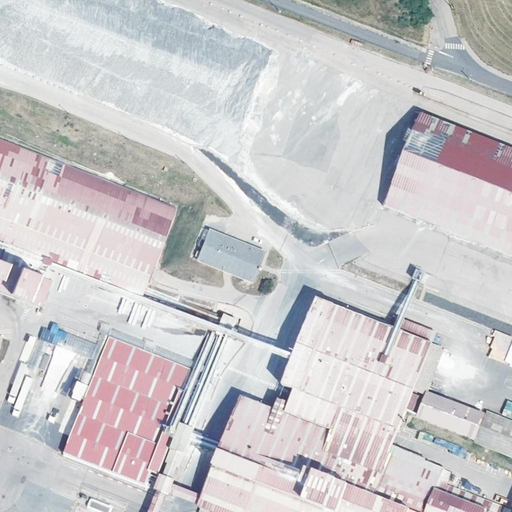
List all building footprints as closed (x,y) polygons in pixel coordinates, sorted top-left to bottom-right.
[(511,146),(422,112),(385,206),(511,256),(511,146)] [(0,241),(18,248),(16,253),(11,266),(0,261),(0,291),(41,307),(51,281),(40,277),(42,270),(38,269),(40,263),(42,257),(142,296),(177,207),(0,138),(0,241)] [(206,229),(194,258),(255,283),(266,254),(206,229)] [(161,312),(161,304),(154,302),(152,307),(88,285),(87,290),(87,304),(89,298),(90,308),(101,312),(103,312),(111,315),(129,314),(129,323),(133,325),(143,324),(143,326),(167,325),(174,327),(178,327),(177,314),(209,325),(219,325),(168,307),(168,312),(161,312)] [(511,511),(511,508),(451,485),(455,476),(444,471),(441,480),(393,461),(390,460),(400,435),(406,421),(411,423),(413,417),(409,415),(419,387),(428,364),(432,354),(438,339),(402,325),(398,336),(318,305),(296,360),(285,390),(296,395),(286,419),(243,402),(204,502),(201,508),(211,511),(511,511)] [(220,324),(235,328),(237,317),(222,314),(220,324)] [(97,343),(51,326),(50,330),(43,327),(39,338),(92,357),(97,343)] [(511,337),(495,332),(487,358),(511,366),(511,337)] [(110,337),(65,453),(147,486),(153,471),(160,474),(190,396),(183,394),(192,369),(110,337)] [(428,364),(437,366),(440,357),(432,354),(428,364)] [(428,364),(419,387),(428,390),(437,366),(428,364)] [(71,398),(82,401),(87,383),(75,381),(71,398)] [(511,422),(489,413),(488,417),(427,393),(418,416),(479,440),(478,441),(511,454),(511,422)] [(510,417),(511,413),(511,402),(508,401),(503,414),(510,417)] [(441,480),(444,471),(397,452),(393,461),(441,480)] [(92,499),(89,506),(102,511),(109,511),(111,507),(92,499)]
